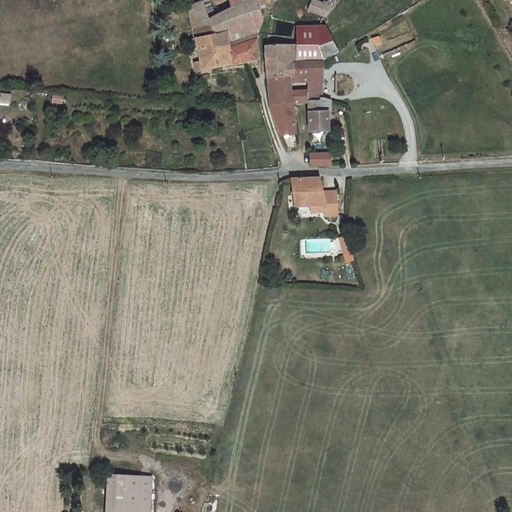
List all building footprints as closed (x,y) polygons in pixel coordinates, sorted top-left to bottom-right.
[(229,0),(228,1),(194,13),(203,67),(198,69),(200,80),(255,68),(261,66),(260,41),(263,31),(264,24),(264,18),(264,15),(269,13),(267,0),(229,0)] [(342,13),(314,5),(310,16),(334,25),(342,13)] [(299,32),(297,48),(269,50),(267,61),(268,76),(285,76),(285,90),(296,90),(296,66),(330,67),(343,60),(328,33),(299,32)] [(329,117),(325,111),(331,105),(335,107),(336,106),(328,99),(330,82),(330,67),(296,66),(296,90),(307,90),(308,100),(308,109),(309,136),(330,136),(329,117)] [(268,76),(270,90),(285,90),(285,76),(268,76)] [(330,82),(328,99),(336,106),(343,99),(343,82),(330,82)] [(296,90),(285,90),(270,90),(274,109),(297,109),(296,99),(296,90)] [(297,109),(308,109),(308,100),(296,99),(297,109)] [(13,102),(2,101),(2,109),(13,110),(13,102)] [(282,140),(297,140),(297,109),(274,109),(282,140)] [(314,165),(331,165),(331,148),(312,149),(314,165)] [(297,187),(296,189),(305,222),(333,221),(330,201),(328,186),(297,187)] [(330,201),(333,221),(333,225),(352,220),(347,196),(330,201)] [(352,250),(345,250),(350,267),(357,266),(352,250)] [(108,511),(140,511),(141,495),(110,494),(108,511)] [(140,511),(154,511),(156,496),(141,495),(140,511)]
